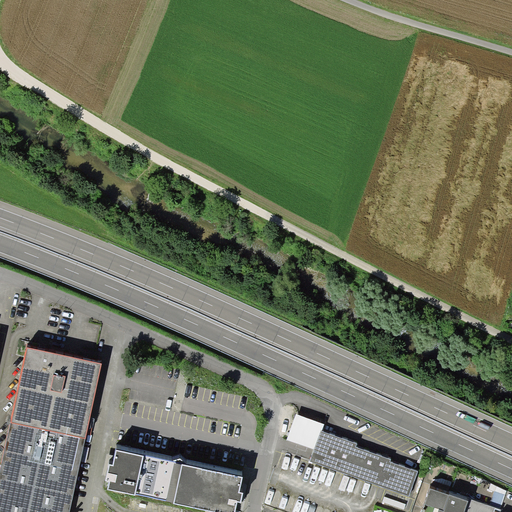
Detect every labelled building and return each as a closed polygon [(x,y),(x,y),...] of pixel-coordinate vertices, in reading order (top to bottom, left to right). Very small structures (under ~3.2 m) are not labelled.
[(68,511),(100,364),(27,348),(0,474),(0,511),(68,511)] [(287,440),(314,450),(321,431),(322,431),(325,424),(296,414),(287,440)] [(322,431),(321,431),(314,450),(310,461),(409,496),(418,472),(390,462),(391,459),(356,447),(357,443),(322,431)] [(243,477),(116,450),(112,465),(109,464),(105,480),(110,480),(108,489),(217,511),(234,511),(237,501),(241,502),(243,493),(239,492),(243,477)] [(463,511),(467,500),(430,488),(422,511),(463,511)] [(468,499),(467,500),(463,511),(499,511),(501,509),(468,499)]
